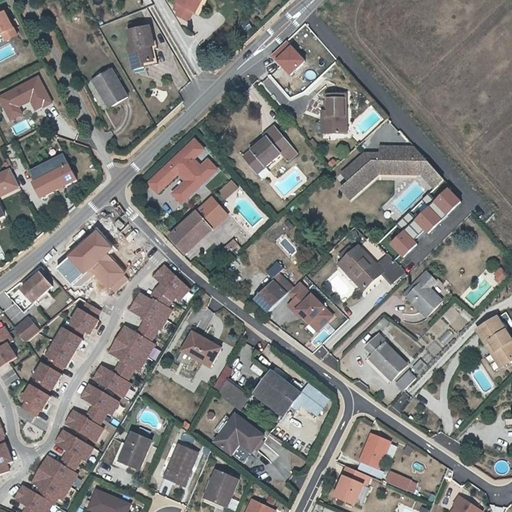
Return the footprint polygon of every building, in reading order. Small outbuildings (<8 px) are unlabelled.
[(202,0),(177,0),(172,8),(177,11),(174,15),(186,22),(192,11),(194,13),(202,0)] [(7,39),(16,34),(5,12),(0,14),(0,33),(3,32),(7,39)] [(142,23),(129,25),(131,33),(144,31),(142,23)] [(151,29),(144,31),(131,33),(128,34),(132,51),(129,51),(133,70),(143,68),(143,66),(154,63),(151,49),(154,48),(151,29)] [(311,41),(303,46),(309,54),(317,49),(311,41)] [(291,42),(275,56),(294,77),(310,63),(291,42)] [(112,69),(95,79),(103,94),(106,92),(115,106),(129,97),(112,69)] [(41,75),(0,95),(0,98),(12,121),(27,113),(22,104),(33,99),(38,107),(54,99),(41,75)] [(328,92),(328,109),(329,131),(349,130),(348,91),(328,92)] [(329,131),(328,109),(324,109),(324,120),(319,120),(318,122),(318,130),(319,131),(329,131)] [(245,155),(259,171),(282,152),(292,144),(275,125),(265,133),(268,136),(245,155)] [(196,141),(150,183),(163,196),(181,178),(185,182),(173,193),(185,205),(221,172),(211,161),(204,167),(197,160),(206,152),(196,141)] [(292,144),(282,152),(288,159),(298,151),(292,144)] [(419,160),(428,160),(416,146),(381,145),(381,152),(381,159),(371,159),(365,152),(342,173),(349,180),(341,187),(350,197),(370,179),(378,171),(419,172),(419,160)] [(78,181),(65,155),(34,170),(36,183),(43,197),(78,181)] [(419,160),(419,172),(422,172),(435,186),(440,180),(444,178),(434,167),(428,160),(419,160)] [(0,195),(17,187),(9,170),(0,174),(0,195)] [(231,180),(217,192),(224,200),(239,188),(231,180)] [(447,189),(434,201),(447,215),(460,202),(447,189)] [(214,197),(170,237),(182,249),(209,224),(215,229),(230,215),(214,197)] [(427,207),(415,220),(428,234),(441,221),(427,207)] [(122,229),(126,225),(120,220),(117,223),(122,229)] [(215,229),(209,224),(182,249),(187,254),(215,229)] [(115,225),(108,232),(113,236),(119,229),(115,225)] [(403,231),(391,243),(404,257),(417,245),(403,231)] [(72,257),(87,274),(93,269),(99,274),(111,288),(112,287),(115,291),(129,279),(125,275),(126,274),(109,254),(115,249),(100,232),(72,257)] [(232,250),(240,244),(236,239),(228,245),(232,250)] [(388,256),(376,266),(358,248),(340,265),(363,290),(382,272),(391,283),(403,272),(401,269),(388,256)] [(279,275),(285,269),(279,263),(268,274),(274,280),(279,275)] [(55,511),(199,288),(166,268),(18,500),(30,507),(26,511),(55,511)] [(402,293),(407,297),(430,272),(425,268),(402,293)] [(496,274),(499,276),(499,277),(502,277),(505,279),(509,275),(503,268),(496,274)] [(93,269),(87,274),(93,280),(99,274),(93,269)] [(23,289),(35,302),(39,299),(40,301),(50,292),(48,290),(54,285),(43,272),(23,289)] [(429,287),(437,279),(430,272),(407,297),(427,315),(441,299),(429,287)] [(294,289),(279,275),(274,280),(276,281),(275,282),(288,294),(289,295),(294,289)] [(270,312),(288,294),(275,282),(257,300),(270,312)] [(334,316),(302,283),(291,294),(295,299),(289,304),(302,318),(305,314),(320,330),(334,316)] [(65,291),(44,309),(52,318),(73,300),(65,291)] [(103,313),(87,304),(72,329),(85,337),(88,333),(94,337),(103,322),(99,319),(103,313)] [(30,341),(42,330),(32,318),(19,328),(30,341)] [(511,334),(502,319),(482,332),(507,370),(511,366),(511,334)] [(56,360),(55,363),(62,368),(64,365),(71,369),(88,341),(67,329),(50,357),(56,360)] [(213,367),(224,348),(196,331),(185,350),(213,367)] [(379,336),(366,349),(374,356),(369,361),(391,381),(407,364),(379,336)] [(11,345),(0,351),(0,367),(1,369),(19,358),(11,345)] [(42,380),(39,386),(52,394),(56,387),(61,390),(70,374),(47,361),(38,377),(42,380)] [(418,373),(425,366),(420,361),(412,368),(418,373)] [(6,378),(15,389),(25,381),(15,369),(6,378)] [(276,371),(262,391),(291,410),(296,403),(304,391),(276,371)] [(397,386),(404,392),(417,379),(410,372),(397,386)] [(246,410),(256,396),(232,380),(222,395),(246,410)] [(29,403),(25,409),(39,417),(43,410),(47,413),(57,397),(34,384),(24,400),(29,403)] [(291,410),(262,391),(259,395),(288,414),(291,410)] [(304,391),(296,403),(302,408),(311,396),(304,391)] [(218,442),(235,454),(246,463),(254,453),(267,436),(239,415),(235,421),(229,416),(217,431),(223,436),(218,442)] [(0,483),(3,476),(17,462),(0,425),(0,483)] [(142,469),(154,441),(135,432),(127,450),(122,461),(133,465),(142,469)] [(383,470),(395,444),(375,435),(363,462),(383,470)] [(186,486),(201,454),(181,445),(167,477),(186,486)] [(122,461),(127,450),(122,448),(115,463),(131,470),(133,465),(122,461)] [(375,478),(349,466),(344,477),(346,477),(337,498),(358,506),(366,486),(367,485),(365,484),(367,480),(373,483),(375,478)] [(212,479),(209,488),(211,489),(206,498),(228,508),(241,480),(219,470),(214,480),(212,479)] [(411,491),(415,483),(393,474),(390,482),(411,491)] [(129,511),(133,504),(99,489),(91,508),(99,511),(129,511)] [(479,511),(461,499),(456,507),(458,508),(455,511),(479,511)] [(254,501),(248,511),(275,511),(276,511),(254,501)]
